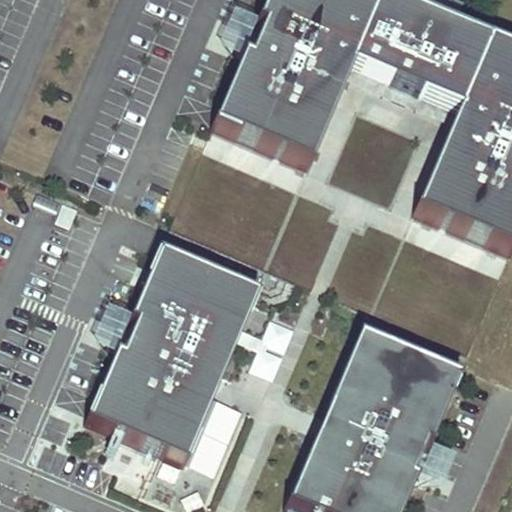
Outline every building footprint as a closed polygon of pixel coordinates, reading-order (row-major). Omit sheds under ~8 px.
[(246,51),(210,134),(306,173),(348,74),(454,119),(412,218),(508,259),(511,249),(511,61),(367,0),(266,0),(253,32),(260,35),(252,53),(246,51)] [(218,53),(241,52),(241,19),(217,20),(218,53)] [(253,32),(246,51),(252,53),(260,35),(253,32)] [(84,429),(182,471),(217,386),(254,301),(156,260),(127,328),(133,330),(119,363),(113,360),(84,429)] [(282,357),(289,332),(266,324),(258,350),(282,357)] [(127,328),(113,360),(119,363),(133,330),(127,328)] [(398,511),(452,374),(359,338),(322,432),(291,511),(398,511)] [(248,378),(271,383),(277,358),(255,352),(248,378)]
